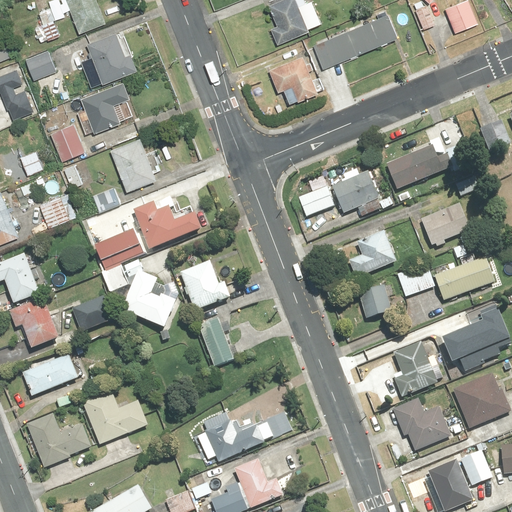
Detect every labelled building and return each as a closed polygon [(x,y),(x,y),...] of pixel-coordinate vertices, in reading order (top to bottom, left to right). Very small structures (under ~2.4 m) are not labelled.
[(46,0),(26,0),(9,6),(15,23),(41,14),(50,11),(46,0)] [(102,0),(69,0),(82,33),(111,23),(102,0)] [(274,27),(280,43),(328,24),(318,0),(310,0),(303,3),(302,0),(279,0),(272,3),(281,24),(274,27)] [(474,0),(459,0),(447,5),(458,33),(483,24),(474,0)] [(426,1),(416,5),(426,29),(437,25),(426,1)] [(50,11),(41,14),(49,39),(64,34),(55,9),(50,11)] [(391,11),(305,46),(316,71),(402,36),(391,11)] [(121,31),(82,44),(86,56),(95,52),(105,82),(142,69),(135,49),(128,51),(121,31)] [(0,36),(0,59),(15,54),(7,34),(0,36)] [(27,56),(35,79),(61,70),(52,47),(27,56)] [(307,53),(272,67),(283,92),(287,90),(293,106),(324,94),(307,53)] [(0,73),(0,91),(2,91),(14,120),(36,111),(27,89),(18,92),(15,84),(23,80),(18,67),(0,73)] [(129,79),(84,95),(97,132),(126,122),(120,102),(135,97),(129,79)] [(511,134),(505,117),(482,127),(493,152),(511,144),(511,134)] [(80,123),(53,132),(62,160),(90,151),(80,123)] [(147,135),(113,146),(128,189),(162,178),(147,135)] [(439,142),(398,159),(412,194),(453,178),(439,142)] [(22,155),(29,173),(47,166),(39,148),(22,155)] [(79,164),(65,170),(74,191),(88,185),(79,164)] [(476,170),(455,179),(462,197),(484,188),(476,170)] [(371,171),(334,186),(346,214),(360,208),(363,216),(386,207),(371,171)] [(330,185),(301,196),(309,216),(338,205),(330,185)] [(117,187),(97,194),(103,210),(123,203),(117,187)] [(0,244),(26,235),(7,188),(0,190),(0,244)] [(63,195),(43,204),(52,226),(72,218),(63,195)] [(158,200),(136,209),(152,249),(205,229),(196,205),(178,212),(175,203),(161,208),(158,200)] [(463,201),(423,218),(435,246),(475,229),(463,201)] [(136,229),(99,242),(107,266),(145,252),(136,229)] [(351,259),(359,278),(402,261),(389,229),(359,241),(365,254),(351,259)] [(28,249),(0,260),(0,283),(9,280),(18,303),(46,292),(28,249)] [(465,264),(438,274),(448,301),(500,281),(490,255),(481,258),(479,252),(462,258),(465,264)] [(214,256),(182,268),(198,310),(230,298),(214,256)] [(431,262),(399,273),(408,297),(440,286),(431,262)] [(139,268),(124,308),(170,326),(181,297),(159,289),(164,277),(139,268)] [(387,282),(359,290),(369,320),(396,312),(387,282)] [(74,308),(84,332),(118,318),(108,293),(74,308)] [(48,295),(11,310),(19,330),(26,327),(35,348),(65,336),(48,295)] [(486,319),(444,336),(455,362),(465,358),(469,367),(503,353),(501,346),(511,341),(511,333),(498,302),(481,309),(486,319)] [(222,315),(199,323),(213,361),(236,353),(222,315)] [(393,374),(402,398),(454,380),(445,356),(438,358),(430,338),(396,350),(403,370),(393,374)] [(72,352),(26,371),(36,396),(82,377),(72,352)] [(121,385),(112,359),(90,367),(99,393),(121,385)] [(494,373),(458,388),(473,426),(511,409),(511,404),(505,387),(500,389),(494,373)] [(116,388),(84,401),(102,444),(152,424),(142,399),(124,407),(116,388)] [(410,433),(416,449),(451,435),(440,407),(426,412),(420,397),(395,407),(405,435),(410,433)] [(198,435),(209,461),(220,457),(222,462),(280,436),(272,419),(243,432),(233,410),(206,421),(210,430),(198,435)] [(58,411),(30,423),(47,465),(95,446),(85,422),(65,430),(58,411)] [(511,442),(503,443),(504,473),(511,473),(511,442)] [(487,449),(423,475),(438,511),(448,511),(481,499),(475,484),(497,476),(487,449)] [(214,500),(219,511),(241,511),(289,492),(282,476),(274,479),(264,457),(237,469),(240,477),(227,482),(231,492),(214,500)] [(142,482),(89,511),(147,511),(156,507),(142,482)] [(191,488),(167,498),(172,511),(187,511),(199,508),(191,488)]
